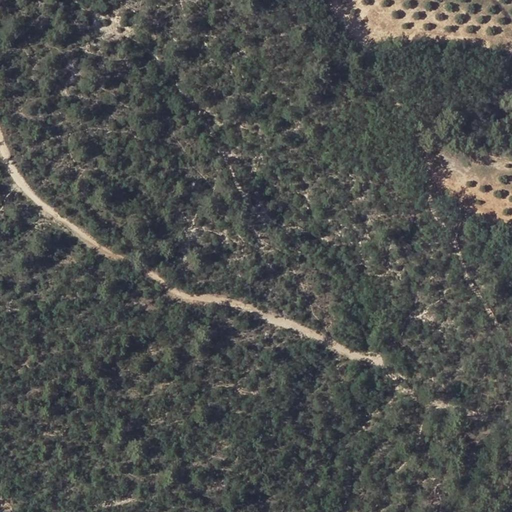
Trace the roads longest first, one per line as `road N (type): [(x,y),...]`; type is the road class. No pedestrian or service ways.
road 1 (track): [(511,431),(396,388),(377,358),(354,356),(234,302),(175,293),(36,200),(0,143)]
road 2 (track): [(424,400),(421,445),(360,489),(353,511)]
